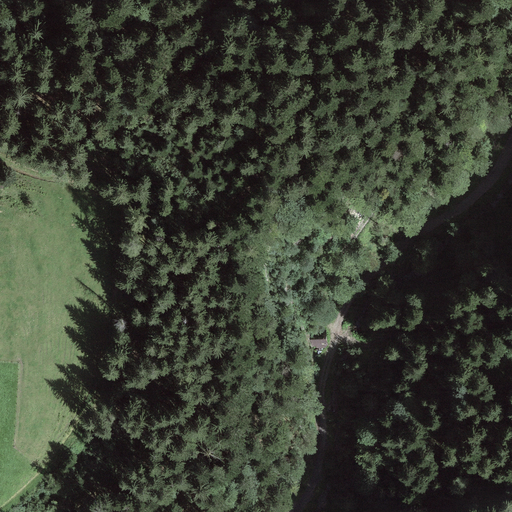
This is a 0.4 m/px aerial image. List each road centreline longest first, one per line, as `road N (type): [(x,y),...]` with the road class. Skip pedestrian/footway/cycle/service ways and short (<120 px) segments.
road 1 (track): [(0,511),(85,417),(246,179),(259,127),(245,92),(223,74),(230,64),(297,68),(362,41),(411,50),(426,64),(434,105),(426,146),(342,254),(327,304),(332,325),(353,342),(403,329)]
road 2 (track): [(298,511),(317,474),(322,383),(348,299),(480,189),(511,145)]
